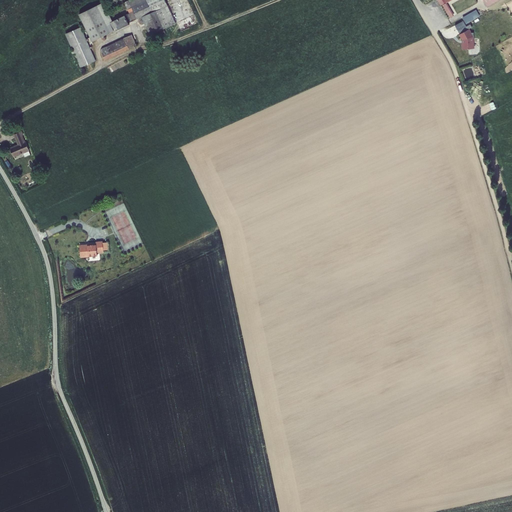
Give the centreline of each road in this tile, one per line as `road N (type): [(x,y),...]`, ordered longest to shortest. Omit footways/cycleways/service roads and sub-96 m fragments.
road 1 (unclassified): [(106,511),(59,388),(44,253),(0,170)]
road 2 (track): [(415,0),(454,69),(511,265)]
road 3 (track): [(139,48),(275,0)]
